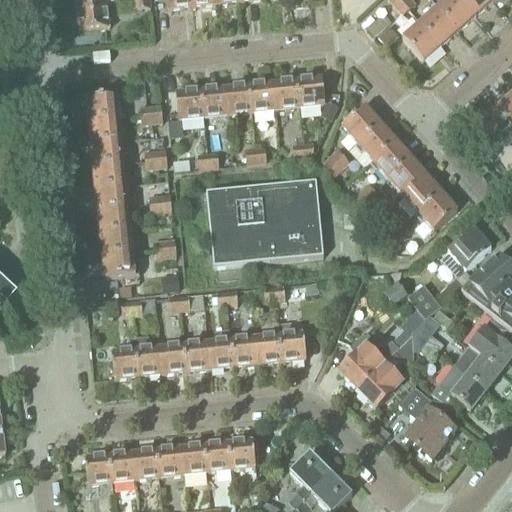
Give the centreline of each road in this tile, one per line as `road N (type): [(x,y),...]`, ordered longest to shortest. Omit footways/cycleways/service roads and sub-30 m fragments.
road 1 (residential): [(36,426),(291,403),(321,411),(415,511)]
road 2 (residential): [(424,121),(365,60),(335,43),(44,72)]
road 3 (residential): [(36,426),(65,358),(56,247)]
road 4 (residential): [(56,247),(39,96),(44,72)]
road 5 (residential): [(511,228),(424,121)]
